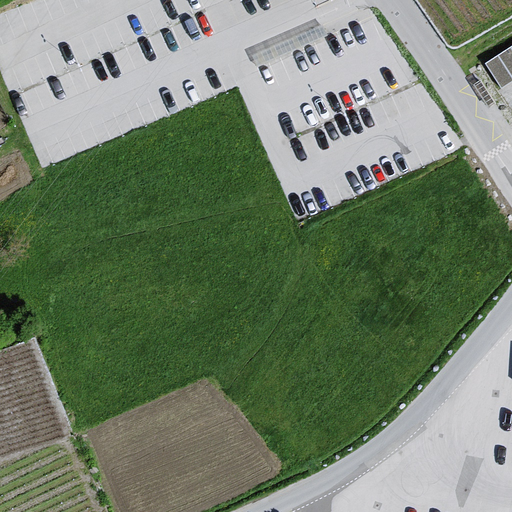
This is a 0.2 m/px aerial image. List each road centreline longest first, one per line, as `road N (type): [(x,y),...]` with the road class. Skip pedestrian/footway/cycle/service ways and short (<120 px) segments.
road 1 (residential): [(511,305),(455,375),(375,449),(342,475),(264,511)]
road 2 (residential): [(511,175),(390,0)]
road 3 (unknown): [(511,469),(465,462),(450,430),(455,375)]
